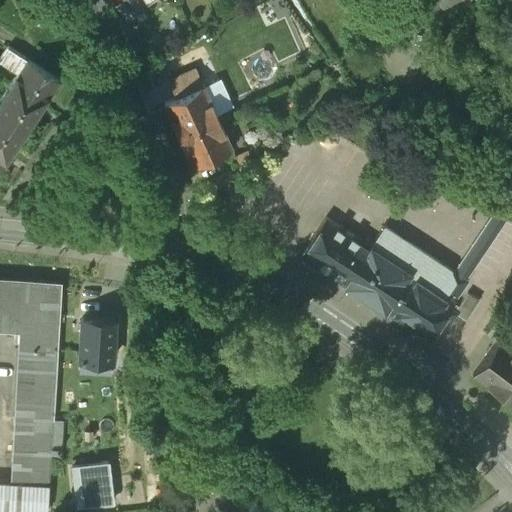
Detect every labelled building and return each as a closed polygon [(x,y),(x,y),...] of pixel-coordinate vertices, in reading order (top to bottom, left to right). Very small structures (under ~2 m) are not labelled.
[(135,0),(122,0),(133,18),(143,12),(135,0)] [(415,0),(416,0),(425,0),(430,9),(446,0),(415,0)] [(26,60),(7,47),(0,56),(0,62),(17,74),(26,60)] [(17,74),(0,99),(0,166),(57,81),(26,60),(17,74)] [(199,86),(182,95),(179,90),(172,93),(175,98),(160,106),(176,135),(214,117),(199,86)] [(230,148),(214,117),(176,135),(192,167),(230,148)] [(455,271),(384,225),(370,247),(453,301),(467,279),(466,278),(511,209),(511,182),(502,197),(504,198),(455,271)] [(370,247),(326,218),(301,256),(357,293),(357,294),(371,303),(371,302),(428,340),(438,325),(445,330),(456,313),(458,310),(457,310),(450,305),(453,301),(370,247)] [(59,283),(0,279),(0,330),(20,332),(11,482),(11,486),(47,487),(49,452),(59,453),(61,420),(51,420),(59,283)] [(467,294),(457,310),(458,310),(456,313),(466,320),(478,302),(467,294)] [(510,325),(497,315),(485,334),(496,343),(498,341),(510,325)] [(114,319),(82,317),(79,358),(111,360),(114,319)] [(511,380),(511,351),(498,341),(496,343),(472,374),(501,396),(511,380)] [(511,380),(501,396),(511,404),(511,380)] [(107,461),(72,465),(77,505),(112,500),(107,461)] [(11,482),(0,481),(0,509),(41,511),(45,511),(47,487),(11,486),(11,482)]
